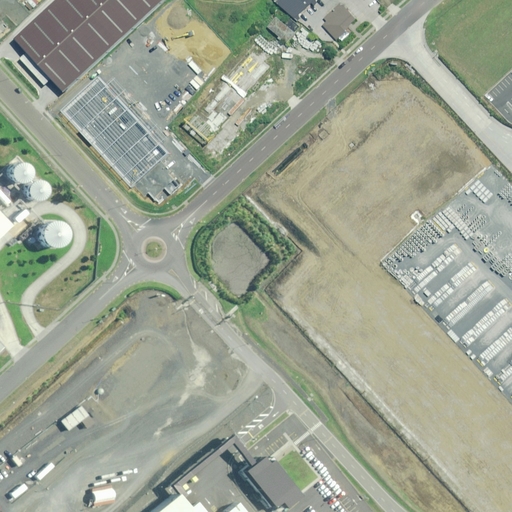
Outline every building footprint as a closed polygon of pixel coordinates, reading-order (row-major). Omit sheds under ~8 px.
[(166,0),(57,0),(16,38),(29,51),(54,78),(67,92),(166,0)] [(282,0),(279,4),(297,22),(320,0),(282,0)] [(328,23),(324,26),(337,41),(351,28),(349,25),(355,19),(341,4),(324,19),(328,23)] [(296,33),(277,17),(268,28),(287,43),(296,33)] [(54,78),(29,51),(21,58),(46,85),(54,78)] [(240,69),(228,81),(246,97),(257,85),(240,69)] [(221,114),(215,109),(210,115),(216,120),(221,114)] [(212,121),(200,110),(193,117),(207,132),(211,128),(208,125),(212,121)] [(4,172),(3,174),(3,176),(4,178),(4,180),(5,182),(6,183),(8,184),(10,185),(11,186),(13,186),(15,186),(17,186),(19,185),(21,184),(22,183),(23,182),(24,180),(25,178),(25,176),(25,174),(25,172),(24,171),(23,169),(22,167),(21,166),(19,165),(17,165),(15,164),(13,164),(11,165),(10,165),(8,166),(6,167),(5,169),(4,171),(4,172)] [(19,190),(19,192),(19,194),(19,196),(20,198),(21,199),(22,201),(24,202),(25,203),(27,204),(29,204),(31,204),(33,204),(35,203),(36,202),(38,201),(39,199),(40,198),(41,196),(41,194),(41,192),(41,190),(40,188),(39,186),(38,185),(36,184),(35,183),(33,182),(31,182),(29,182),(27,182),(25,183),(24,184),(22,185),(21,186),(20,188),(19,190)] [(33,233),(33,236),(33,238),(34,241),(35,243),(36,245),(37,247),(39,248),(42,249),(44,250),(46,250),(49,250),(51,250),(53,249),(55,248),(57,246),(59,244),(60,242),(61,240),(61,237),(61,235),(60,232),(60,230),(58,228),(57,226),(55,225),(52,224),(50,223),(48,223),(45,223),(43,223),(41,224),(39,225),(37,227),(35,229),(34,231),(33,233)] [(291,496),(254,453),(232,471),(264,509),(271,503),(276,508),(291,496)] [(243,511),(236,502),(224,511),(223,511),(192,511),(173,487),(141,511),(243,511)]
